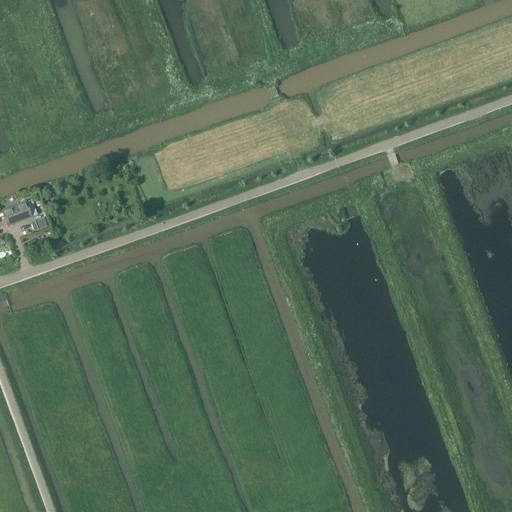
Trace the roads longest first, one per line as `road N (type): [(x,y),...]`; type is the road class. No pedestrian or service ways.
road 1 (unclassified): [(0,282),(511,101)]
road 2 (unclassified): [(0,369),(52,511)]
